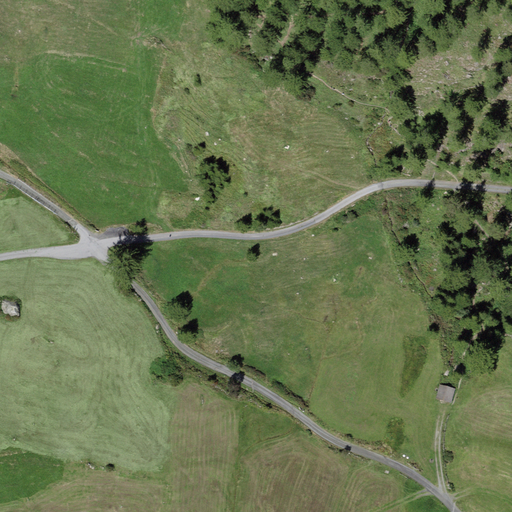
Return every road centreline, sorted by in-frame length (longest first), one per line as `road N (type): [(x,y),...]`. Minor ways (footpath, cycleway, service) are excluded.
road 1 (track): [(443,495),(190,353),(73,221),(0,173)]
road 2 (track): [(0,258),(145,237),(259,236),(404,181),(511,190)]
